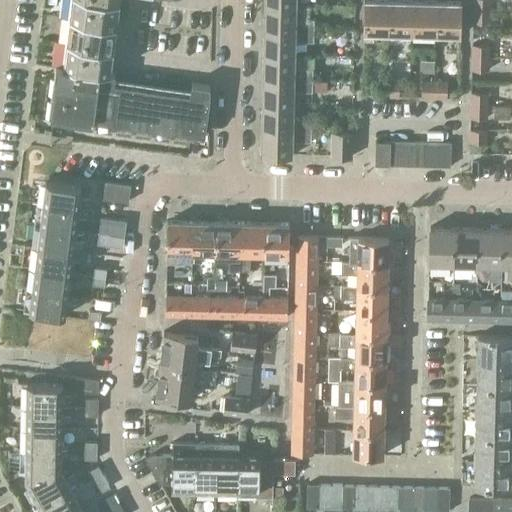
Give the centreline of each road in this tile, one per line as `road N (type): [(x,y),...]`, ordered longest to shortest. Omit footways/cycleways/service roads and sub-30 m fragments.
road 1 (residential): [(140,511),(118,461),(122,373),(151,213),(170,190),(234,189)]
road 2 (residential): [(318,470),(411,472),(412,193)]
road 3 (residential): [(234,189),(239,0)]
road 4 (residential): [(357,192),(359,109),(456,109)]
road 5 (residential): [(234,189),(357,192)]
